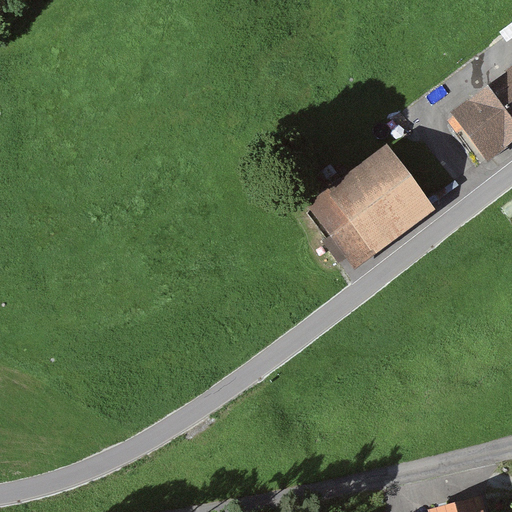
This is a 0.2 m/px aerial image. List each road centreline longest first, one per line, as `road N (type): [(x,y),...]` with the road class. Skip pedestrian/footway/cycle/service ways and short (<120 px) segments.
road 1 (unclassified): [(0,495),(88,471),(192,415),(511,177)]
road 2 (unclassified): [(215,511),(511,450)]
